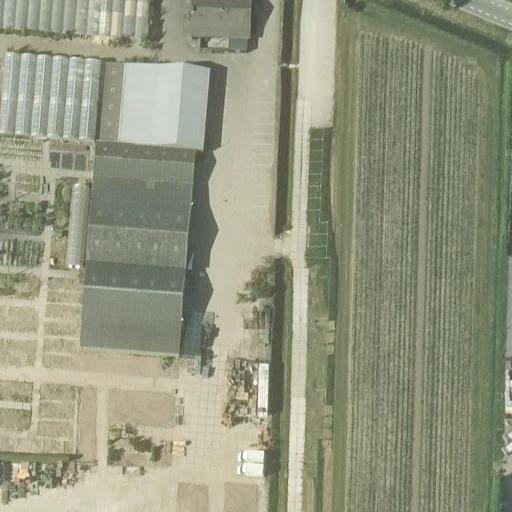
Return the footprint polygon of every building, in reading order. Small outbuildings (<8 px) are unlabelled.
[(0,0),(0,34),(149,42),(150,0),(0,0)] [(228,43),(233,43),(244,43),(251,44),(252,0),(247,0),(229,0),(229,1),(205,0),(191,0),(190,41),(208,42),(208,33),(228,34),(228,43)] [(244,43),(233,43),(233,51),(244,51),(244,43)] [(103,69),(6,60),(0,126),(0,140),(96,148),(80,352),(180,359),(196,155),(203,156),(209,77),(103,69)] [(175,443),(176,428),(98,423),(96,450),(113,451),(112,461),(158,464),(159,442),(175,443)]
